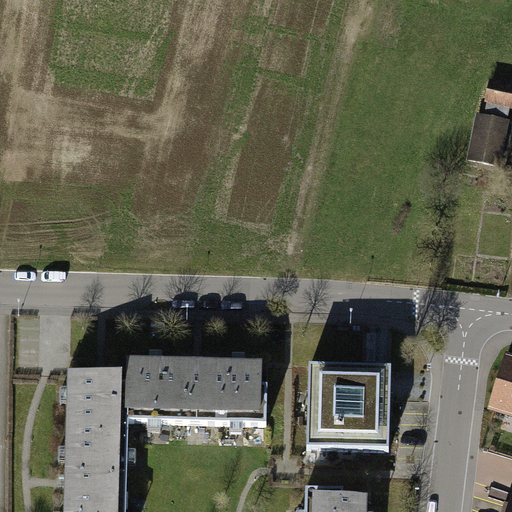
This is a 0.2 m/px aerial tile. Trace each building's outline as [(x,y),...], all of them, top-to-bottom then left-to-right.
[(511,83),(490,79),(485,103),(511,108),(511,83)] [(510,120),(476,114),(467,161),(501,167),(510,120)] [(376,334),(365,334),(364,362),(375,362),(376,334)] [(511,421),(511,348),(504,346),(483,412),(511,421)] [(197,358),(125,358),(125,418),(259,419),(260,359),(197,358)] [(387,369),(310,368),(309,449),(386,450),(387,369)] [(61,482),(60,511),(116,511),(120,371),(101,371),(64,370),(61,482)] [(366,511),(367,498),(307,496),(306,511),(366,511)]
